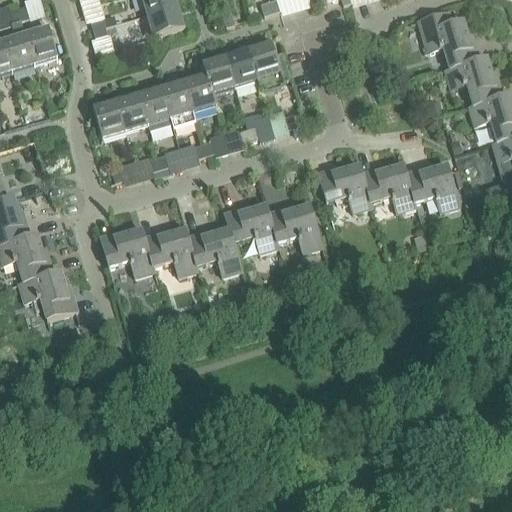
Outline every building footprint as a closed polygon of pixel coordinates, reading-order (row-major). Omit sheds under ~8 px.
[(140,0),(146,19),(178,10),(175,0),(140,0)] [(340,0),(341,3),(344,10),(351,8),(349,0),(340,0)] [(272,19),(281,16),(277,4),(269,6),(272,19)] [(272,19),(269,6),(261,8),(264,21),(272,19)] [(146,19),(153,43),(185,33),(178,10),(146,19)] [(18,13),(21,25),(29,23),(26,11),(18,13)] [(21,25),(18,13),(10,15),(13,28),(21,25)] [(231,17),(223,20),(227,32),(234,30),(231,17)] [(449,17),(418,27),(428,58),(444,53),(450,73),(450,74),(480,65),(480,64),(473,39),(468,40),(464,26),(453,29),(449,17)] [(93,35),(105,31),(103,23),(91,27),(93,35)] [(105,31),(93,35),(95,43),(108,40),(105,31)] [(25,39),(35,71),(59,64),(49,32),(25,39)] [(35,71),(25,39),(3,45),(13,77),(35,71)] [(249,54),(258,86),(261,96),(284,89),(282,79),(276,60),(272,47),(271,48),(270,42),(256,46),(258,52),(249,54)] [(0,81),(13,77),(3,45),(0,46),(0,81)] [(226,61),(235,93),(258,86),(249,54),(226,61)] [(285,57),(276,60),(282,79),(284,89),(294,86),(291,79),(289,70),(286,62),(285,57)] [(207,79),(213,100),(214,99),(235,93),(226,61),(202,68),(206,79),(207,79)] [(480,65),(450,74),(450,73),(445,75),(451,95),(467,90),(473,110),(473,111),(504,102),(504,101),(496,76),(492,77),(488,62),(480,64),(480,65)] [(392,74),(385,76),(389,88),(396,86),(392,74)] [(184,86),(194,118),(217,111),(214,99),(213,100),(207,79),(206,79),(184,86)] [(162,92),(173,130),(174,134),(197,127),(194,118),(184,86),(183,80),(169,84),(171,90),(162,92)] [(139,99),(149,131),(150,137),(173,130),(162,92),(160,87),(146,91),(148,96),(139,99)] [(149,131),(139,99),(117,106),(126,138),(149,131)] [(511,143),(511,102),(511,99),(504,101),(504,102),(473,111),(473,110),(469,112),(475,132),(491,127),(497,147),(497,148),(511,143)] [(117,106),(93,113),(102,145),(126,138),(117,106)] [(439,106),(429,109),(432,119),(442,116),(439,106)] [(293,120),(285,122),(288,134),(297,132),(293,120)] [(247,133),(251,145),(259,143),(255,131),(247,133)] [(251,145),(247,133),(239,135),(243,148),(251,145)] [(511,143),(497,148),(497,147),(492,148),(498,168),(511,164),(511,143)] [(459,145),(451,148),(454,158),(462,156),(459,145)] [(202,149),(205,160),(213,158),(210,147),(202,149)] [(205,160),(202,149),(194,151),(197,163),(205,160)] [(157,162),(160,174),(169,171),(165,160),(157,162)] [(160,174),(157,162),(149,164),(152,176),(160,174)] [(363,177),(360,170),(345,174),(344,170),(318,178),(327,209),(348,202),(353,218),(373,212),(372,208),(371,208),(362,177),(363,177)] [(371,208),(372,208),(392,202),(397,218),(417,212),(415,208),(406,177),(404,170),(389,174),(388,170),(363,177),(362,177),(371,208)] [(406,177),(415,208),(436,202),(440,218),(460,212),(454,190),(450,176),(448,170),(433,174),(432,170),(406,177)] [(119,173),(111,175),(115,188),(122,185),(119,173)] [(458,174),(450,176),(454,190),(462,188),(458,174)] [(0,251),(31,241),(23,216),(19,217),(15,202),(7,204),(8,205),(0,206),(0,249),(0,250),(0,251)] [(269,218),(269,217),(267,210),(252,214),(251,210),(224,218),(229,234),(230,234),(234,249),(234,248),(255,242),(259,258),(279,253),(278,248),(269,218)] [(269,217),(269,218),(278,248),(298,242),(303,258),(323,252),(311,210),(296,214),(294,210),(269,217)] [(145,241),(143,234),(128,239),(126,234),(100,242),(109,273),(130,266),(135,282),(155,276),(154,272),(153,272),(144,242),(145,241)] [(197,272),(188,241),(189,241),(186,234),(172,238),(170,234),(145,241),(144,242),(153,272),(154,272),(174,266),(179,282),(199,276),(198,272),(197,272)] [(230,234),(229,234),(215,238),(214,234),(189,241),(188,241),(197,272),(198,272),(218,266),(223,282),(242,276),(234,248),(234,249),(230,234)] [(18,266),(24,287),(54,278),(47,252),(43,254),(38,239),(31,241),(0,251),(0,250),(0,265),(2,271),(18,266)] [(423,239),(415,241),(419,253),(426,251),(423,239)] [(349,259),(342,261),(346,276),(353,274),(349,259)] [(24,287),(19,288),(25,308),(41,303),(47,325),(78,316),(70,289),(66,291),(62,276),(54,278),(24,287)] [(253,292),(247,294),(250,303),(260,301),(259,295),(253,292)] [(179,316),(169,318),(171,326),(181,323),(179,316)]
